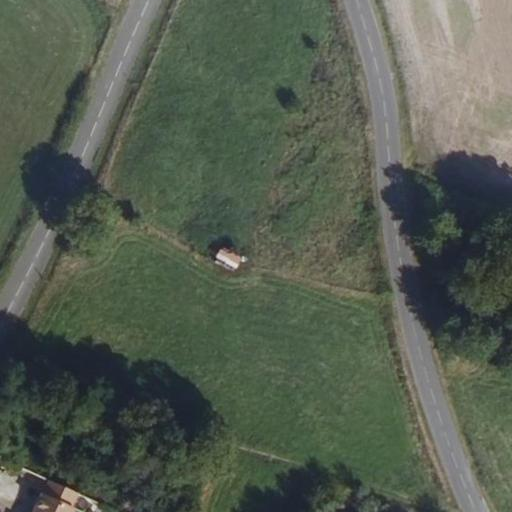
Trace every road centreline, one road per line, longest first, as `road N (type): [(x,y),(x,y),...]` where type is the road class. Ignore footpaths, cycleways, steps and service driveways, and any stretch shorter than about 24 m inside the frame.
road 1 (residential): [(357,0),(388,118),(404,287),(476,511)]
road 2 (tertiary): [(0,329),(149,0)]
